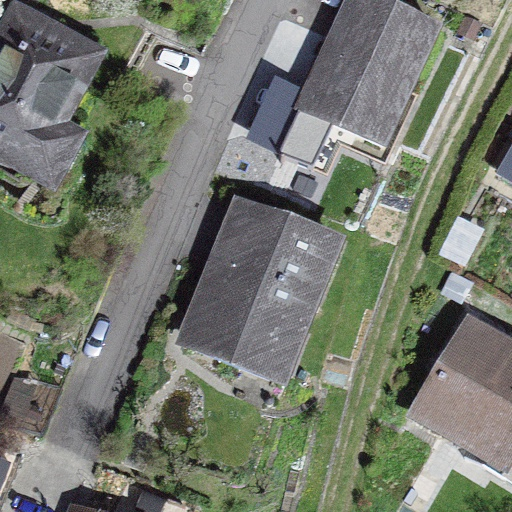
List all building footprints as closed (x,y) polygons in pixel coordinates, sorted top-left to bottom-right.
[(342,23),(300,114),(382,152),(437,34),(368,0),(347,0),(338,21),(342,23)] [(57,130),(96,60),(17,16),(0,46),(0,155),(51,185),(76,141),(57,130)] [(193,343),(277,377),(327,252),(244,218),(193,343)] [(511,356),(470,331),(416,418),(509,475),(511,470),(511,356)] [(0,497),(17,455),(0,449),(0,497)]
